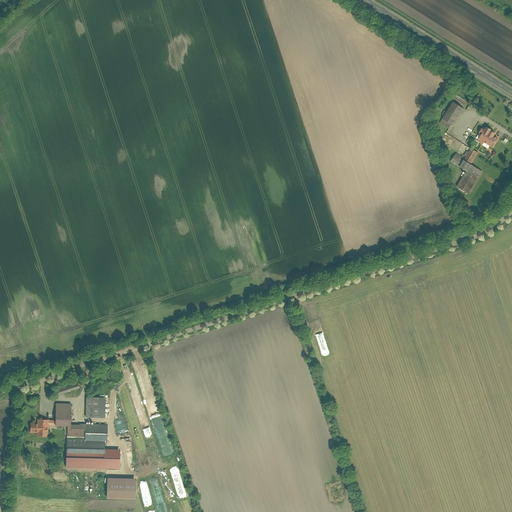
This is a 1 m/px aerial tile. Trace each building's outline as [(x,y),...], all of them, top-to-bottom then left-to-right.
[(463,107),(452,101),(439,124),(450,130),(463,107)] [(496,132),(485,126),(484,128),(481,127),(474,140),(481,144),(480,145),(491,151),(498,138),(494,136),(496,132)] [(477,153),(470,149),(465,157),(456,152),(450,162),(464,171),(454,187),(468,195),(482,171),(470,164),(477,153)] [(121,374),(121,372),(119,370),(117,369),(115,368),(113,368),(111,369),(109,370),(107,372),(107,374),(107,377),(108,379),(110,381),(112,382),(114,382),(117,382),(119,381),(120,379),(121,377),(121,374)] [(155,396),(148,374),(138,377),(143,392),(149,390),(149,393),(151,393),(152,397),(155,396)] [(76,381),(55,388),(57,395),(79,388),(76,381)] [(136,422),(128,390),(119,392),(128,424),(136,422)] [(104,397),(85,397),(84,416),(103,417),(104,397)] [(72,404),(55,403),(54,420),(54,425),(66,425),(65,467),(119,469),(119,450),(104,449),(104,441),(106,441),(106,425),(71,424),(72,404)] [(37,422),(30,422),(29,432),(35,433),(35,436),(47,436),(47,428),(54,428),(54,425),(54,420),(37,419),(37,422)] [(164,456),(173,452),(167,433),(165,433),(166,434),(161,436),(162,439),(165,437),(166,439),(159,441),(164,456)] [(135,478),(106,478),(106,498),(135,499),(135,478)]
